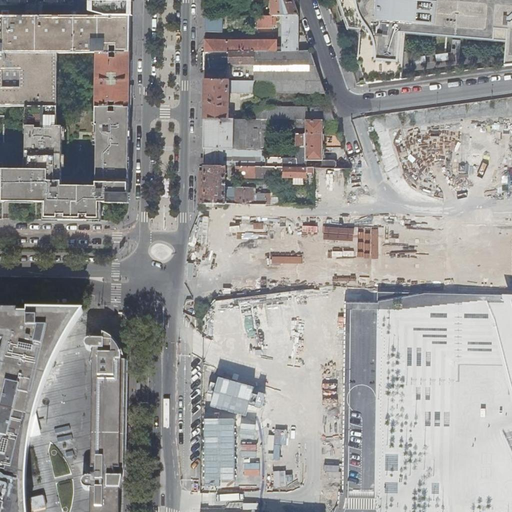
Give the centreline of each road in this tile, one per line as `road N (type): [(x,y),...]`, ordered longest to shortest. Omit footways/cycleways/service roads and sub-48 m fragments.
road 1 (secondary): [(183,254),(511,261)]
road 2 (residential): [(307,0),(344,102),(511,83)]
road 3 (primary): [(140,291),(152,350),(151,511)]
road 4 (primary): [(170,511),(176,293)]
road 5 (unknown): [(364,294),(364,160),(344,102)]
road 6 (residential): [(143,240),(0,233)]
road 7 (primary): [(0,284),(140,291)]
road 8 (primary): [(140,271),(0,269)]
road 9 (unclassified): [(180,241),(183,112)]
road 10 (unclassified): [(146,111),(148,234)]
